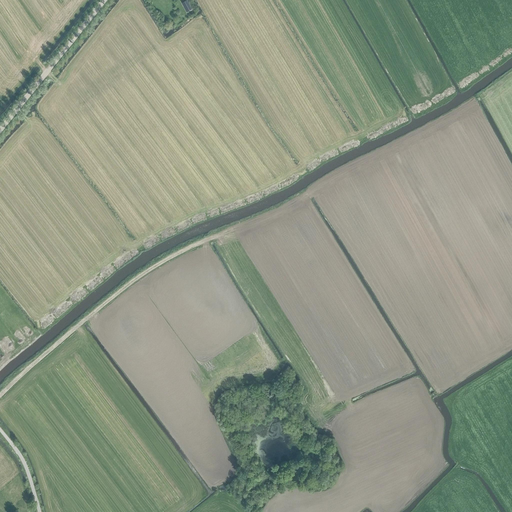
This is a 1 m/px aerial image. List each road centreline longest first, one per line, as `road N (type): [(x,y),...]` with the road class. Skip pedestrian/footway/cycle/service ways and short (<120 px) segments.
road 1 (track): [(0,394),(137,277),(396,146)]
road 2 (tertiary): [(0,133),(108,0)]
